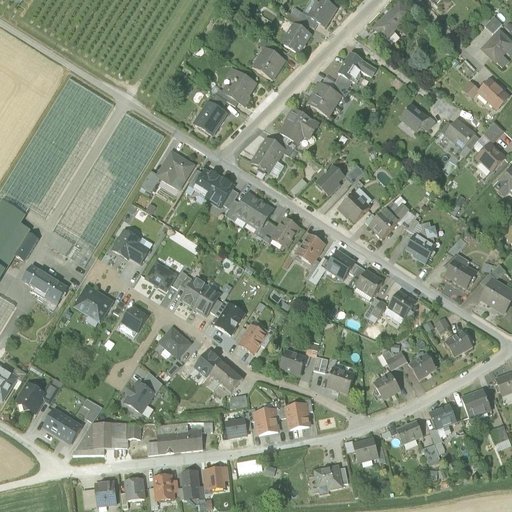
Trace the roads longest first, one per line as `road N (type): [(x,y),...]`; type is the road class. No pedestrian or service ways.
road 1 (residential): [(511,348),(218,160)]
road 2 (residential): [(62,474),(225,457),(358,429)]
road 3 (residential): [(358,429),(312,397),(248,377),(164,315)]
road 4 (track): [(124,102),(9,293)]
road 5 (track): [(175,133),(0,24)]
road 6 (residential): [(218,160),(343,35)]
road 7 (residential): [(358,429),(419,406),(511,350)]
road 8 (track): [(0,491),(62,474),(0,429)]
road 9 (residential): [(343,35),(442,111)]
